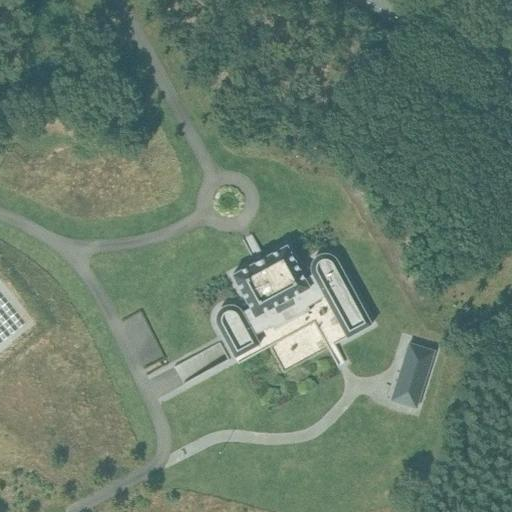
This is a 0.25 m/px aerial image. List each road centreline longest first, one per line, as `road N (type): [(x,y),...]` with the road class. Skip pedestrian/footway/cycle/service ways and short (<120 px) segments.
road 1 (residential): [(64,249),(108,311),(166,440),(151,469),(70,511)]
road 2 (unclassified): [(214,180),(117,0)]
road 3 (secondary): [(511,71),(378,0)]
road 4 (residential): [(64,249),(140,242),(206,212)]
